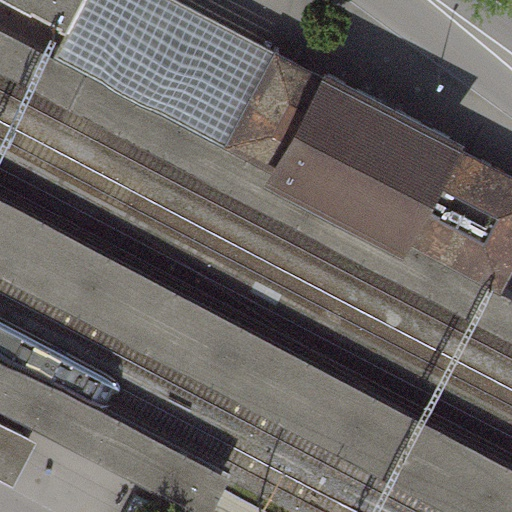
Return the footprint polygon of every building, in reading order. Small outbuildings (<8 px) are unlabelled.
[(9,0),(67,29),(82,0),(9,0)] [(235,138),(282,50),(187,0),(82,0),(67,29),(56,48),(233,142),(235,138)] [(0,61),(511,332),(511,290),(233,142),(56,48),(0,18),(0,61)] [(282,50),(235,138),(500,280),(511,258),(511,171),(385,104),(282,50)] [(0,263),(472,511),(511,511),(511,454),(0,187),(0,263)] [(212,511),(233,473),(0,350),(0,402),(209,511),(212,511)] [(0,476),(14,483),(26,459),(37,439),(0,419),(0,476)] [(167,511),(137,496),(128,511),(167,511)]
